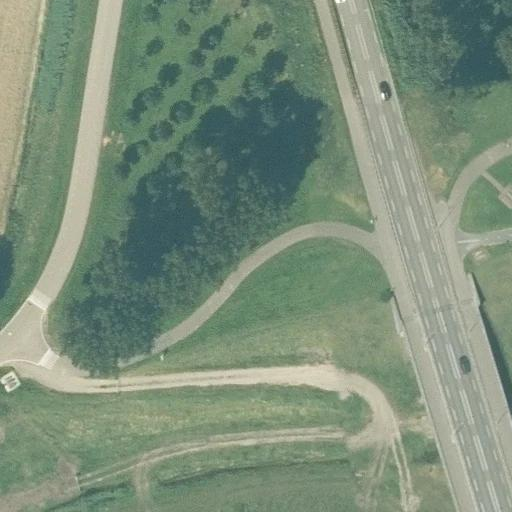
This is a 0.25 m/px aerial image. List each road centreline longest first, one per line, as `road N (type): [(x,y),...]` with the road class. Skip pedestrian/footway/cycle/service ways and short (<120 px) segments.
road 1 (unclassified): [(466,511),(398,280),(388,257),(357,236),(323,231),(292,238),(267,251),(182,331),(98,369),(52,362),(16,333)]
road 2 (track): [(80,371),(95,385),(116,386),(353,376),(384,397),(378,422),(367,427),(157,452),(143,462),(141,499)]
road 3 (primary): [(496,511),(353,0)]
road 4 (unclassified): [(16,333),(74,225),(111,0)]
road 5 (unclassified): [(511,449),(451,226),(468,177),(511,148)]
